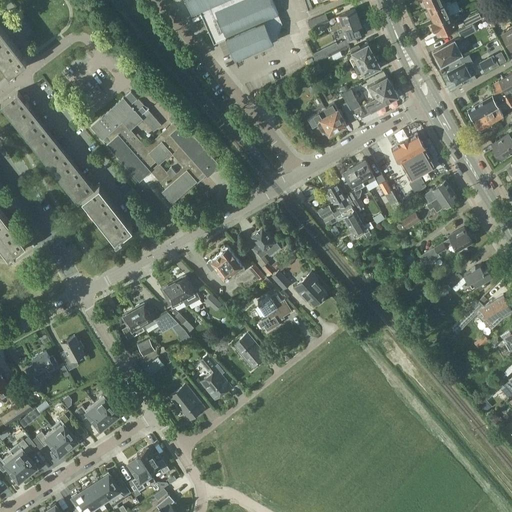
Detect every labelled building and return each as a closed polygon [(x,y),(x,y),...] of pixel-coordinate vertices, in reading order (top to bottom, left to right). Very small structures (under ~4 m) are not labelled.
[(185,0),(191,13),(200,10),(214,42),(226,37),(235,58),(278,39),(276,35),(280,23),(278,19),(279,18),(277,14),(278,14),(272,0),(185,0)] [(444,1),(443,0),(423,0),(424,2),(423,4),(424,8),(426,8),(427,9),(444,1)] [(444,1),(427,9),(428,11),(427,13),(429,17),(431,17),(433,21),(449,14),(460,9),(456,0),(455,0),(451,2),(449,0),(448,0),(444,2),(444,1)] [(360,20),(355,8),(339,14),(341,20),(334,23),(335,24),(330,26),(332,32),(337,30),(348,25),(359,20),(360,20)] [(466,26),(482,17),(479,11),(462,20),(466,26)] [(493,11),(486,15),(491,26),(499,22),(493,11)] [(311,28),(328,20),(325,14),(308,21),(311,28)] [(449,14),(433,21),(431,22),(434,30),(436,30),(438,34),(458,25),(455,19),(452,20),(449,14)] [(365,24),(362,25),(360,20),(359,20),(348,25),(337,30),(339,36),(346,33),(348,39),(368,32),(365,24)] [(461,38),(476,30),(473,23),(457,31),(461,38)] [(511,27),(501,34),(509,49),(511,47),(511,27)] [(0,56),(12,71),(10,72),(11,73),(11,74),(18,68),(17,67),(28,58),(27,57),(24,54),(28,51),(24,47),(21,50),(19,52),(0,28),(0,56)] [(350,45),(347,38),(324,50),(327,57),(350,45)] [(441,64),(461,53),(453,40),(434,50),(436,55),(437,57),(436,59),(438,61),(440,62),(441,64)] [(353,65),(374,54),(375,51),(373,48),(371,48),(368,42),(360,46),(359,44),(350,48),(354,55),(349,58),(353,65)] [(334,59),(343,55),(341,51),(332,55),(334,59)] [(493,55),(479,62),(484,72),(498,64),(506,60),(501,51),(493,55)] [(374,54),(353,65),(357,73),(361,70),(364,75),(380,67),(378,62),(379,58),(378,56),(375,55),(374,54)] [(464,63),(448,71),(446,74),(448,79),(453,80),(455,84),(471,75),(464,63)] [(511,72),(499,80),(504,89),(505,91),(507,93),(508,92),(509,92),(511,97),(511,96),(511,72)] [(303,79),(307,86),(314,81),(310,75),(303,79)] [(387,76),(367,86),(373,98),(393,87),(392,86),(393,86),(393,84),(392,81),(390,80),(389,81),(387,76)] [(504,89),(499,80),(491,85),(495,93),(499,91),(504,89)] [(393,87),(373,98),(366,102),(360,105),(356,107),(352,109),(351,110),(356,120),(372,112),(371,110),(393,98),(395,98),(397,97),(398,94),(396,92),(395,91),(393,87)] [(351,89),(344,92),(352,109),(356,107),(360,105),(351,89)] [(18,91),(3,103),(80,200),(83,197),(84,196),(117,238),(115,239),(116,240),(123,235),(122,233),(132,225),(133,225),(130,221),(133,218),(130,214),(126,216),(124,218),(98,186),(100,184),(99,183),(94,187),(91,183),(89,185),(86,181),(72,164),(27,107),(30,105),(26,101),(30,98),(27,94),(23,97),(18,91)] [(124,97),(91,125),(103,138),(107,143),(140,180),(151,170),(149,167),(157,160),(159,163),(160,163),(172,152),(184,166),(177,173),(172,167),(167,171),(169,174),(161,181),(166,187),(162,190),(172,202),(197,180),(196,178),(204,171),(208,176),(221,164),(206,147),(196,136),(193,133),(179,117),(165,129),(158,136),(154,139),(146,146),(140,139),(136,135),(131,129),(133,127),(143,118),(154,131),(161,124),(148,108),(146,110),(143,106),(144,105),(138,97),(137,98),(131,91),(124,96),(124,97)] [(508,92),(507,93),(502,95),(505,101),(511,97),(509,92),(508,92)] [(485,112),(497,105),(492,96),(468,110),(473,119),(485,112)] [(511,96),(511,97),(505,101),(497,105),(485,112),(489,119),(489,122),(503,114),(501,110),(508,107),(511,104),(511,96)] [(324,107),(325,109),(337,129),(339,128),(341,128),(344,127),(344,125),(345,125),(345,122),(341,116),(343,115),(343,113),(341,110),(339,109),(338,109),(334,102),(324,107)] [(347,102),(342,105),(346,113),(351,110),(347,102)] [(336,131),(336,130),(337,129),(325,109),(314,115),(323,131),(326,129),(328,134),(331,133),(332,133),(336,131)] [(489,119),(485,112),(473,119),(478,128),(489,122),(489,119)] [(511,120),(510,122),(511,124),(511,130),(492,144),(501,158),(511,150),(511,120)] [(432,160),(425,148),(426,148),(421,138),(421,136),(419,133),(417,132),(410,136),(409,136),(399,142),(392,146),(411,180),(420,175),(417,169),(432,160)] [(373,173),(365,158),(355,164),(366,184),(375,178),(372,173),(373,173)] [(366,184),(355,164),(344,170),(352,184),(355,189),(348,193),(352,201),(353,202),(353,201),(358,209),(363,206),(364,205),(359,196),(360,196),(362,189),(360,187),(366,184)] [(421,176),(410,183),(415,193),(426,185),(421,176)] [(431,201),(451,188),(446,179),(426,193),(431,201)] [(386,180),(379,184),(393,207),(400,203),(386,180)] [(348,193),(343,195),(336,182),(326,187),(334,203),(337,201),(339,205),(341,207),(348,203),(352,201),(348,193)] [(435,209),(436,208),(437,210),(443,205),(444,206),(457,197),(451,188),(431,201),(427,203),(430,208),(433,206),(435,209)] [(352,201),(348,203),(349,204),(340,209),(343,215),(342,216),(347,225),(359,218),(352,205),(351,203),(353,202),(352,201)] [(334,212),(330,205),(323,209),(322,208),(317,210),(323,218),(324,218),(333,213),(334,212)] [(0,238),(11,253),(10,255),(17,251),(16,250),(26,242),(27,241),(25,238),(23,237),(27,234),(24,229),(20,232),(18,234),(10,224),(0,211),(0,238)] [(415,212),(402,221),(406,227),(420,219),(415,212)] [(328,224),(337,220),(333,213),(324,218),(328,224)] [(359,218),(347,225),(353,235),(351,236),(352,239),(363,233),(366,237),(371,234),(369,229),(366,225),(364,226),(359,218)] [(254,227),(253,231),(251,232),(260,243),(253,248),(261,257),(268,252),(271,256),(282,248),(267,229),(270,227),(266,222),(263,225),(262,224),(261,225),(257,224),(254,227)] [(446,247),(453,243),(457,249),(460,252),(467,248),(465,244),(472,239),(471,238),(472,237),(469,232),(468,233),(464,226),(449,236),(450,238),(420,256),(425,265),(440,256),(438,253),(447,248),(446,247)] [(211,258),(206,262),(211,269),(217,265),(227,281),(244,269),(228,245),(227,245),(224,244),(220,247),(220,250),(220,251),(210,258),(211,258)] [(404,268),(416,258),(411,252),(399,262),(404,268)] [(278,260),(272,265),(276,269),(282,264),(278,260)] [(268,262),(267,262),(261,269),(268,276),(275,270),(268,262)] [(255,263),(249,267),(258,277),(263,273),(255,263)] [(480,264),(464,273),(468,280),(471,278),(476,285),(477,284),(480,289),(486,285),(484,280),(493,275),(488,267),(484,269),(480,264)] [(405,276),(411,271),(406,266),(400,271),(405,276)] [(284,289),(291,282),(279,269),(272,276),(284,289)] [(323,295),(324,295),(323,294),(326,291),(315,279),(316,277),(310,271),(294,286),(300,293),(302,291),(314,304),(318,300),(319,302),(324,297),(323,295)] [(443,297),(463,277),(457,271),(437,290),(443,297)] [(173,282),(183,300),(195,294),(185,275),(173,282)] [(183,300),(173,282),(162,288),(172,307),(183,300)] [(269,293),(257,301),(264,313),(265,312),(267,315),(257,322),(261,327),(264,325),(267,330),(280,322),(279,320),(285,316),(283,314),(292,309),(284,298),(281,300),(276,292),(271,296),(269,293)] [(211,293),(206,300),(216,309),(221,303),(211,293)] [(492,328),(503,317),(511,312),(511,308),(503,294),(490,301),(484,295),(478,300),(462,316),(456,322),(462,328),(478,313),(492,328)] [(178,322),(174,316),(169,309),(156,316),(155,314),(153,315),(146,301),(139,305),(139,304),(133,307),(145,328),(157,321),(162,331),(178,323),(178,322)] [(145,328),(133,307),(127,310),(128,311),(122,314),(134,334),(145,328)] [(174,316),(178,322),(179,321),(181,324),(187,319),(179,311),(174,316)] [(243,324),(238,319),(232,325),(238,330),(243,324)] [(247,330),(232,343),(252,366),(253,367),(258,363),(257,362),(261,358),(251,346),(256,341),(247,330)] [(69,369),(79,364),(76,358),(85,353),(82,347),(83,346),(80,340),(78,341),(74,334),(61,341),(67,352),(61,355),(69,369)] [(502,340),(497,335),(491,342),(495,347),(502,340)] [(137,343),(143,355),(154,350),(149,338),(137,343)] [(481,362),(490,352),(485,347),(476,357),(481,362)] [(35,361),(26,366),(31,375),(38,371),(39,372),(46,368),(48,372),(58,366),(57,364),(58,364),(53,354),(49,356),(45,349),(32,356),(35,361)] [(203,356),(209,364),(206,367),(211,372),(201,381),(214,397),(226,388),(219,379),(224,375),(218,368),(220,366),(208,352),(203,356)] [(144,367),(151,375),(165,364),(158,356),(144,367)] [(0,395),(5,392),(14,405),(15,404),(16,406),(1,416),(1,417),(2,416),(7,424),(6,424),(6,425),(33,407),(28,398),(20,403),(19,402),(20,401),(11,388),(10,388),(2,375),(2,374),(1,373),(1,375),(0,374),(0,395)] [(37,389),(42,383),(32,374),(27,380),(37,389)] [(170,395),(189,418),(199,409),(191,399),(195,395),(185,382),(170,395)] [(94,401),(110,421),(118,415),(119,414),(112,404),(117,400),(109,390),(94,401)] [(477,404),(485,412),(490,407),(483,398),(477,404)] [(110,421),(94,401),(86,408),(82,404),(77,409),(85,419),(90,415),(101,428),(102,427),(110,421)] [(52,426),(71,449),(78,443),(77,441),(78,440),(68,426),(73,422),(65,412),(59,417),(60,419),(52,426)] [(503,422),(499,417),(492,423),(496,428),(503,422)] [(80,424),(75,428),(81,435),(85,431),(80,424)] [(71,449),(52,426),(51,426),(53,428),(45,434),(42,430),(36,435),(37,436),(32,440),(36,445),(40,449),(44,445),(50,441),(60,454),(69,447),(70,449),(71,449)] [(11,451),(28,473),(37,466),(27,452),(32,448),(36,445),(32,440),(29,435),(24,439),(24,438),(18,443),(21,446),(13,453),(12,451),(11,451)] [(137,453),(152,476),(153,475),(152,474),(161,468),(164,472),(170,468),(163,457),(157,460),(153,453),(148,446),(137,453)] [(28,473),(11,451),(3,458),(1,456),(0,456),(0,466),(3,471),(9,467),(19,480),(28,473)] [(152,476),(137,453),(138,455),(128,461),(138,475),(132,479),(139,490),(146,486),(143,482),(152,476)] [(113,498),(122,492),(124,495),(130,491),(121,478),(116,481),(108,470),(103,474),(104,475),(100,477),(113,498)] [(177,478),(174,474),(168,478),(171,482),(177,478)] [(113,498),(100,477),(91,483),(104,503),(113,498)] [(104,503),(91,483),(82,489),(93,506),(101,501),(103,504),(104,503)] [(154,494),(158,499),(168,491),(164,487),(154,494)] [(84,511),(93,506),(82,489),(78,492),(77,491),(71,494),(79,505),(73,509),(75,511),(84,511)] [(177,499),(171,493),(157,504),(159,507),(153,511),(180,511),(173,502),(177,499)] [(69,511),(68,509),(63,511),(61,511),(56,503),(46,509),(48,511),(69,511)]
